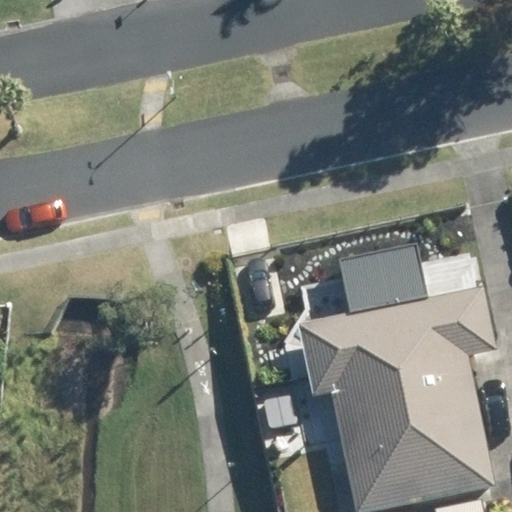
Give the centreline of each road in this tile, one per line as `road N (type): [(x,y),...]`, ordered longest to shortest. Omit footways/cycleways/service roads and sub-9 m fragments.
road 1 (tertiary): [(511,92),(0,199)]
road 2 (tertiary): [(0,75),(355,0)]
